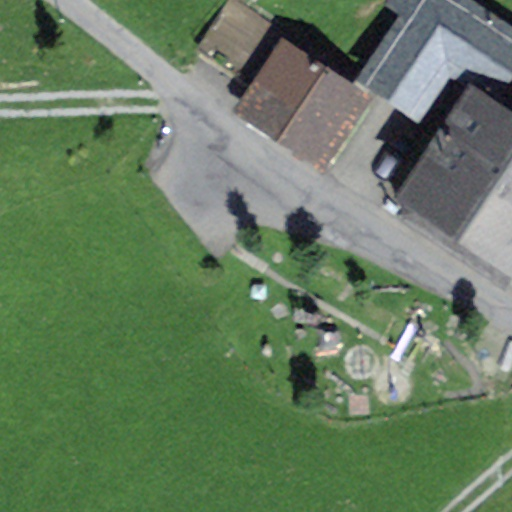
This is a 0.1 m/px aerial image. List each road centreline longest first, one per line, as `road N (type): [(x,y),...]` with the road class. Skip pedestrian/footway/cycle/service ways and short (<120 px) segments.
road 1 (unclassified): [(511,314),(466,295),(195,106),(64,0)]
road 2 (track): [(9,105),(195,106)]
